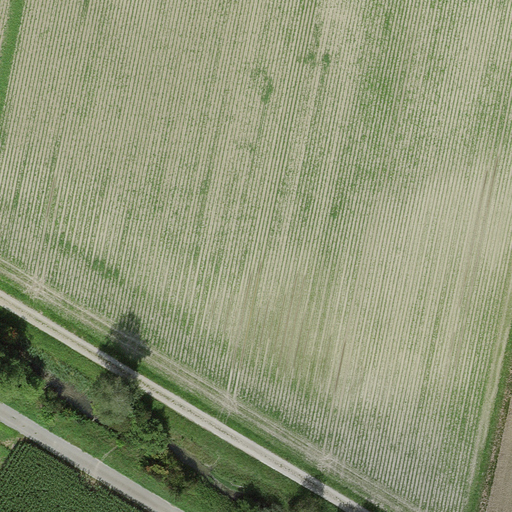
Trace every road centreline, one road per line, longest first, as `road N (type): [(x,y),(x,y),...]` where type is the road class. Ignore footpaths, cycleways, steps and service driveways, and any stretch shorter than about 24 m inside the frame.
road 1 (track): [(0,300),(351,511)]
road 2 (residential): [(166,511),(0,412)]
